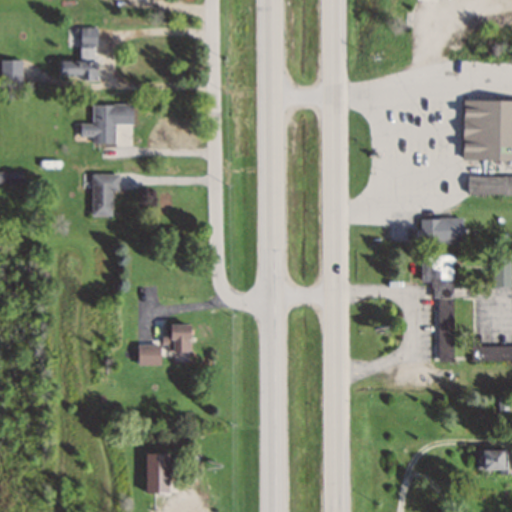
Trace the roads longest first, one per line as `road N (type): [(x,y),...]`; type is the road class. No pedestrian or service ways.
road 1 (trunk): [(334,511),(332,0)]
road 2 (trunk): [(274,0),(276,511)]
road 3 (residential): [(213,0),(221,282),(242,302),(334,295)]
